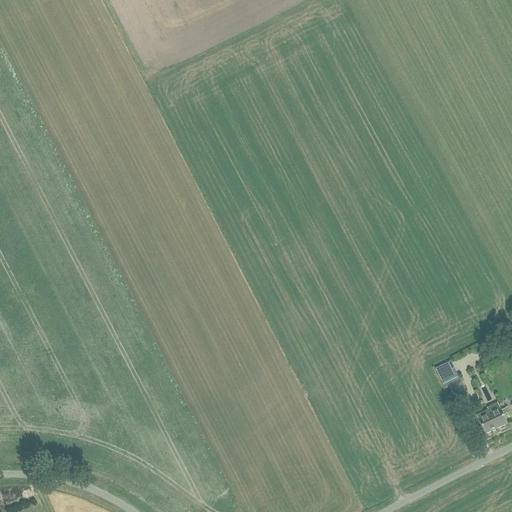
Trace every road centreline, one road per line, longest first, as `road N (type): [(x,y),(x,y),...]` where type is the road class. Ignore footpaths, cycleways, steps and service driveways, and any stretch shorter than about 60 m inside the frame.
road 1 (unclassified): [(381,511),(511,444)]
road 2 (unclassified): [(128,511),(60,476),(0,473)]
